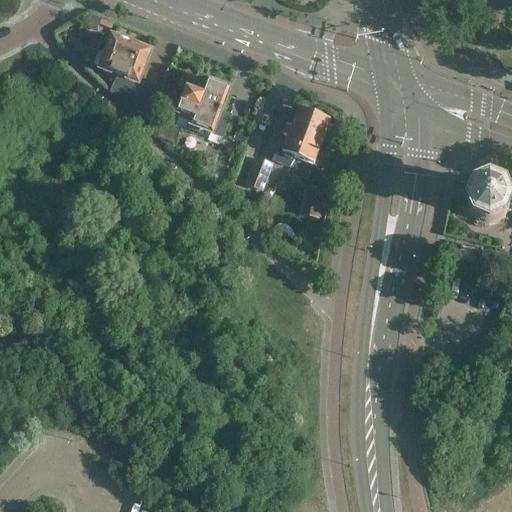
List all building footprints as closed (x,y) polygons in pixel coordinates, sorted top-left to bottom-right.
[(110,42),(102,39),(97,53),(106,57),(100,72),(116,78),(110,94),(144,127),(156,94),(136,86),(149,54),(128,46),(128,45),(115,40),(114,41),(111,40),(110,42)] [(209,86),(183,76),(178,89),(186,92),(177,115),(194,121),(192,128),(208,135),(221,140),(230,118),(218,113),(226,93),(225,92),(225,90),(210,84),(209,86)] [(312,166),(329,123),(297,111),(290,129),(285,128),(282,137),(287,139),(281,153),(276,151),(272,162),(287,168),(291,158),(312,166)] [(260,193),(270,167),(255,161),(245,187),(260,193)] [(487,226),(495,225),(501,221),(506,215),(509,208),(509,201),(506,194),(501,188),(495,184),(487,183),(480,184),(474,188),(469,194),(466,201),(466,208),(469,215),(474,221),(480,225),(487,226)] [(473,264),(476,250),(461,246),(457,260),(473,264)] [(490,268),(494,254),(482,251),(478,265),(490,268)]
